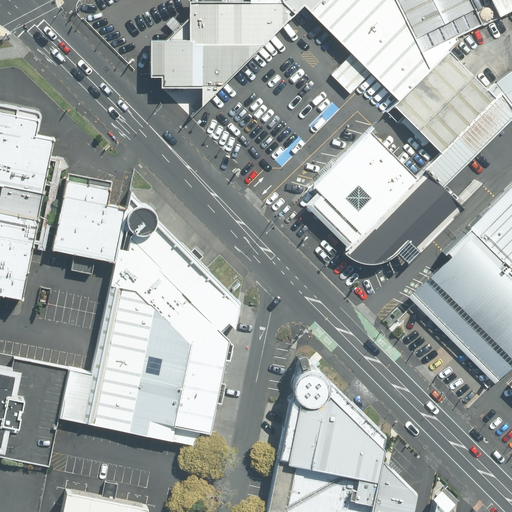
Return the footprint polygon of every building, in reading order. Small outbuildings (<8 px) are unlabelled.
[(201,83),(201,104),(293,13),(282,2),(280,0),(247,0),(225,0),(186,0),(186,39),(147,39),(148,74),(159,75),(160,84),(201,83)] [(280,0),(282,2),(293,13),(302,5),(308,10),(318,0),(280,0)] [(318,0),(308,10),(317,19),(397,100),(428,69),(393,0),(318,0)] [(481,24),(469,0),(393,0),(428,69),(448,50),(456,39),(455,36),(481,24)] [(495,98),(485,88),(448,50),(428,69),(397,100),(392,105),(440,152),(495,98)] [(495,98),(501,92),(511,106),(511,70),(511,69),(485,88),(495,98)] [(440,152),(423,169),(441,186),(511,116),(511,106),(501,92),(495,98),(440,152)] [(0,104),(0,290),(22,295),(53,137),(35,134),(38,119),(15,114),(17,108),(0,104)] [(345,245),(415,175),(370,130),(313,187),(319,192),(305,205),(345,245)] [(406,261),(462,206),(441,186),(423,169),(341,250),(347,255),(353,258),(359,261),(366,262),(373,262),(381,260),(386,258),(391,255),(396,251),(406,261)] [(67,172),(52,248),(115,260),(125,206),(106,202),(111,180),(67,172)] [(239,300),(129,188),(125,206),(115,260),(91,371),(68,367),(58,417),(196,444),(199,429),(209,431),(215,403),(221,404),(224,384),(219,383),(224,360),(229,362),(233,345),(226,341),(227,337),(218,329),(227,320),(233,327),(239,300)] [(407,294),(492,382),(511,362),(511,192),(472,231),(468,228),(444,251),(448,255),(407,294)] [(19,365),(0,361),(0,447),(3,448),(8,422),(16,423),(22,395),(13,394),(19,365)] [(374,511),(386,456),(389,444),(333,388),(334,383),(333,378),(332,375),(329,370),(325,367),(321,365),(317,365),(313,365),(309,366),(304,368),(300,372),(298,377),(297,382),(298,389),(284,454),(279,453),(267,511),(374,511)] [(386,456),(374,511),(415,511),(421,490),(386,456)] [(145,511),(147,505),(64,488),(59,511),(145,511)] [(450,511),(433,495),(429,511),(450,511)]
